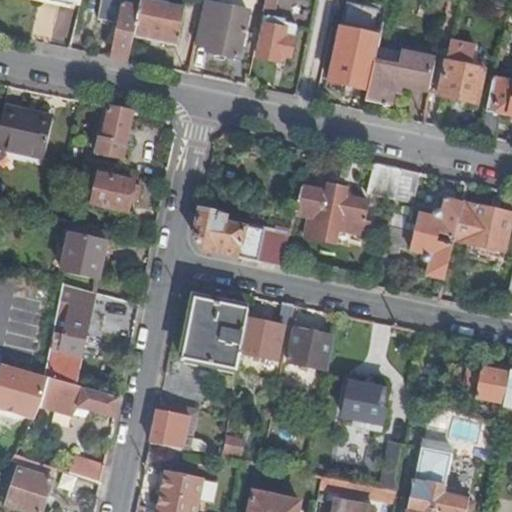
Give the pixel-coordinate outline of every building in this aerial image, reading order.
[(83,0),(36,0),(81,10),(83,0)] [(114,62),(132,65),(137,40),(144,3),(145,0),(121,0),(118,20),(123,22),(122,27),(114,62)] [(159,0),(158,5),(173,8),(174,2),(161,0),(159,0)] [(291,0),(268,0),(265,16),(275,18),(279,0),(284,0),(291,1),(291,0)] [(144,3),(137,40),(180,50),(188,11),(173,8),(158,5),(144,3)] [(206,5),(197,45),(210,49),(209,55),(240,62),(250,15),(206,5)] [(264,17),(256,60),(260,61),(269,21),(264,17)] [(269,21),(260,61),(279,65),(281,57),(291,59),(299,29),(287,27),(285,24),(269,21)] [(370,92),(377,64),(384,27),(358,21),(355,39),(342,37),(332,84),(370,92)] [(441,99),(445,100),(480,107),(486,73),(473,71),(478,51),(453,46),(448,62),(445,76),(441,99)] [(397,86),(432,94),(439,64),(403,56),(400,69),(377,64),(370,92),(368,104),(392,108),(397,86)] [(484,140),(498,142),(501,118),(511,120),(511,84),(496,81),(484,140)] [(125,165),(135,118),(111,113),(105,112),(98,142),(102,143),(98,160),(125,165)] [(6,113),(0,141),(0,155),(45,165),(54,126),(25,120),(26,117),(6,113)] [(370,199),(397,205),(404,175),(376,169),(370,199)] [(415,209),(421,179),(404,175),(397,205),(415,209)] [(135,188),(91,178),(88,190),(98,193),(94,209),(129,217),(133,200),(134,191),(135,188)] [(302,194),(295,221),(310,224),(339,230),(338,236),(353,239),(367,242),(369,228),(364,227),(368,207),(344,203),(346,195),(329,192),(328,199),(302,194)] [(455,243),(463,209),(446,205),(443,220),(438,224),(421,220),(416,238),(442,244),(443,240),(455,243)] [(511,233),(511,219),(463,209),(455,243),(454,248),(507,259),(511,233)] [(202,250),(283,266),(291,238),(276,236),(276,238),(220,227),(221,220),(201,216),(195,243),(202,250)] [(339,230),(310,224),(306,244),(351,252),(353,239),(338,236),(339,230)] [(108,247),(110,237),(71,226),(67,245),(71,246),(70,252),(65,274),(64,276),(100,284),(108,248),(108,247)] [(442,244),(416,238),(391,232),(383,262),(398,265),(401,253),(412,256),(412,257),(428,260),(431,268),(428,282),(445,285),(453,252),(441,249),(442,244)] [(55,272),(65,274),(70,252),(60,250),(55,272)] [(48,382),(77,390),(96,298),(67,290),(46,381),(48,382)] [(238,375),(241,358),(248,325),(250,315),(197,304),(184,365),(238,375)] [(291,334),(295,312),(284,309),(279,331),(248,325),(241,358),(255,361),(255,366),(261,367),(262,363),(279,367),(286,333),(291,334)] [(326,376),(333,343),(297,335),(290,368),(303,371),(302,376),(309,377),(310,373),(326,376)] [(18,434),(29,438),(41,416),(42,412),(48,382),(46,381),(44,381),(0,369),(0,392),(27,400),(18,434)] [(476,404),(505,410),(511,378),(468,369),(463,391),(478,394),(476,404)] [(89,417),(116,421),(121,402),(77,390),(48,382),(42,412),(74,420),(78,414),(89,417)] [(415,409),(432,412),(437,386),(421,382),(415,409)] [(385,430),(391,397),(351,389),(345,422),(385,430)] [(193,413),(161,405),(152,448),(192,456),(195,443),(193,443),(187,441),(191,422),(193,413)] [(85,424),(89,417),(78,414),(74,420),(85,424)] [(197,424),(191,422),(187,441),(193,443),(197,424)] [(235,445),(226,443),(223,456),(233,459),(235,445)] [(397,499),(407,451),(391,448),(381,495),(397,499)] [(425,455),(452,461),(453,455),(426,449),(425,455)] [(453,461),(452,461),(425,455),(423,454),(412,507),(405,505),(404,511),(409,511),(467,511),(468,510),(468,507),(445,502),(453,461)] [(70,479),(102,490),(106,472),(75,462),(70,479)] [(44,511),(53,486),(20,475),(8,511),(11,511),(44,511)] [(199,511),(205,484),(166,476),(161,501),(166,502),(163,511),(199,511)] [(395,510),(397,499),(381,495),(322,483),(319,494),(395,510)] [(299,511),(301,500),(254,494),(250,511),(299,511)]
